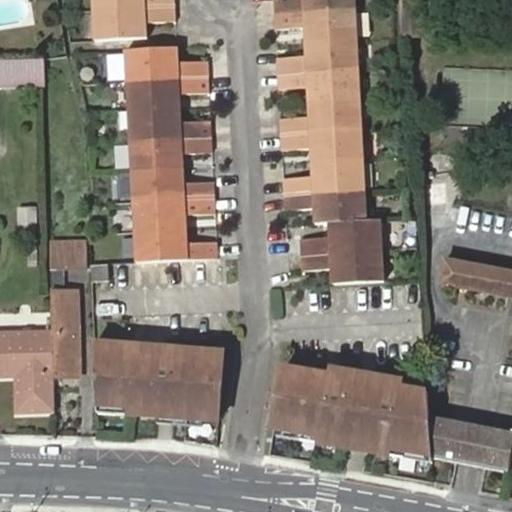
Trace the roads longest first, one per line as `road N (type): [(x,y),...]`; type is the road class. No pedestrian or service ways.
road 1 (residential): [(240,494),(259,363),(246,2)]
road 2 (tertiary): [(240,494),(0,480)]
road 3 (tertiary): [(366,511),(240,494)]
